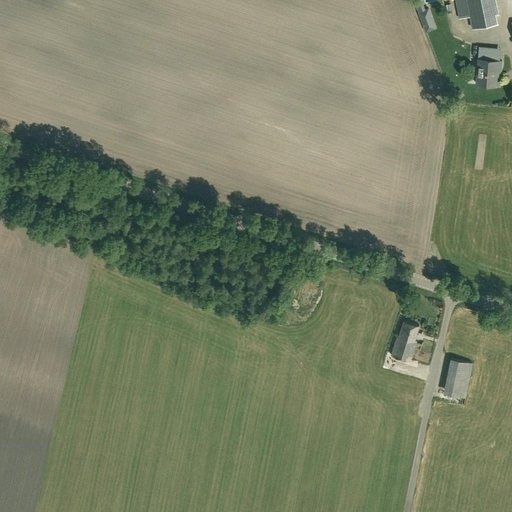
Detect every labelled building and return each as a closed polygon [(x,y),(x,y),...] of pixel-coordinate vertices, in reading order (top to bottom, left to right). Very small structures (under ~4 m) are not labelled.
[(455,0),(459,18),(470,16),(470,18),(498,12),(495,0),(455,0)] [(488,18),(490,23),(500,21),(499,15),(488,18)] [(500,71),(501,59),(478,58),(476,83),(496,84),(497,71),(500,71)] [(409,360),(416,340),(414,339),(419,324),(403,319),(399,334),(397,334),(391,354),(409,360)] [(385,367),(390,348),(365,342),(363,351),(351,348),(353,338),(349,337),(347,343),(343,342),(339,356),(385,367)] [(353,380),(351,387),(380,396),(382,389),(385,390),(386,385),(389,386),(391,381),(382,378),(383,373),(359,366),(355,380),(353,380)] [(419,403),(424,387),(404,381),(400,392),(401,392),(400,398),(419,403)]
